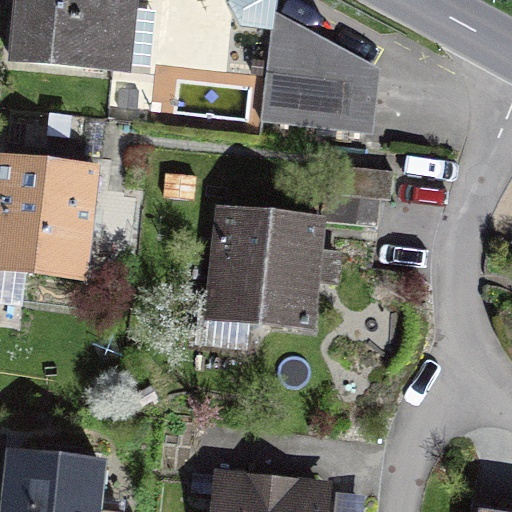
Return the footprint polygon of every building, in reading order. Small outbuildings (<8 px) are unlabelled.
[(17,0),(12,62),(116,72),(117,64),(149,67),(154,12),(123,9),(123,0),(17,0)] [(374,67),(274,13),(261,121),(365,134),(374,67)] [(92,171),(0,161),(0,298),(21,301),(25,270),(81,276),(92,171)] [(393,172),(338,166),(335,195),(380,200),(390,201),(393,172)] [(335,195),(324,194),(321,222),(220,211),(211,305),(202,304),(198,341),(244,346),(247,321),(310,328),(320,223),(377,229),(380,200),(335,195)] [(95,511),(100,464),(22,456),(17,501),(11,500),(9,511),(95,511)] [(253,484),(221,481),(217,511),(319,511),(322,491),(290,488),(289,494),(252,490),(253,484)]
